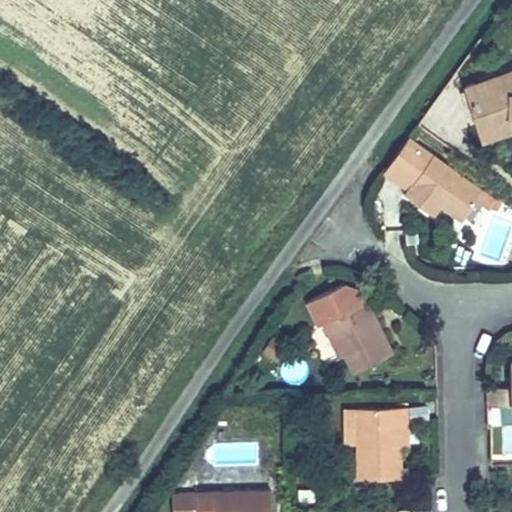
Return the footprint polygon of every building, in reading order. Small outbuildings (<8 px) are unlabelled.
[(511,70),(505,69),(450,91),(460,129),(481,121),(503,123),(511,125),(511,70)] [(481,121),(460,129),(466,151),(496,142),(511,147),(511,125),(503,123),(481,121)] [(395,141),(366,179),(385,192),(380,199),(397,212),(411,223),(426,213),(449,230),(473,203),(395,141)] [(507,227),(511,220),(511,208),(503,203),(493,218),(507,227)] [(317,317),(309,320),(325,360),(333,382),(378,365),(364,328),(353,302),(345,305),(338,289),(310,300),(317,317)] [(325,360),(309,320),(293,326),(308,367),(325,360)] [(510,387),(486,387),(486,406),(511,405),(511,354),(510,355),(510,387)] [(399,435),(398,415),(339,417),(340,488),(391,487),(391,461),(385,461),(384,459),(384,435),(399,435)] [(399,446),(399,435),(384,435),(384,459),(399,458),(399,446)] [(260,511),(260,502),(155,506),(155,511),(260,511)]
